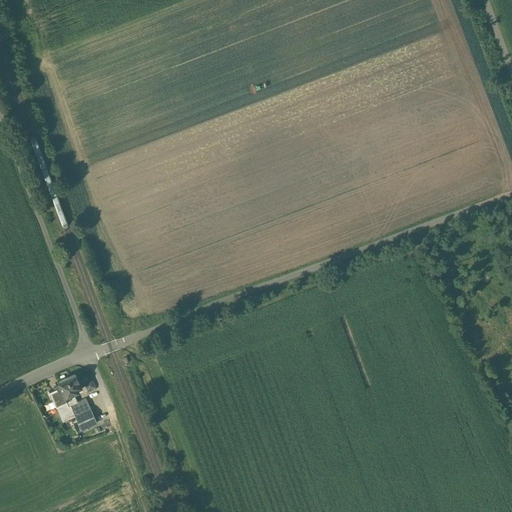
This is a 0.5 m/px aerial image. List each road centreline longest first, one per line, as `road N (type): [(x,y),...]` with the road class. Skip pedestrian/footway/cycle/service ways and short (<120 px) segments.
road 1 (unclassified): [(109,347),(511,194)]
road 2 (track): [(89,354),(144,511)]
